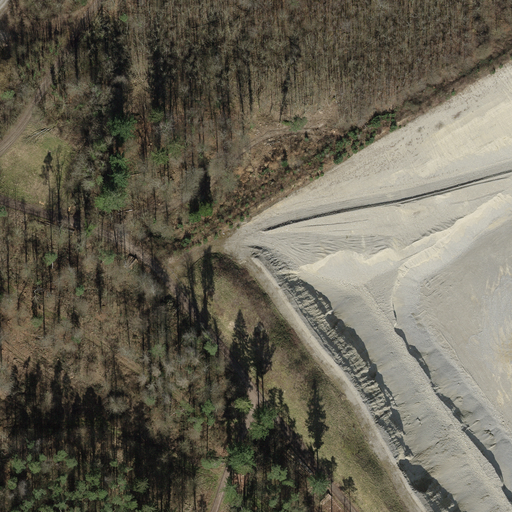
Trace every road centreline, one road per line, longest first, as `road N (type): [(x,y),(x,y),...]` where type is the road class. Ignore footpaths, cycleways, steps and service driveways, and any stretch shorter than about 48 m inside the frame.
road 1 (track): [(3,200),(105,232),(150,259),(355,511)]
road 2 (track): [(209,511),(257,390)]
